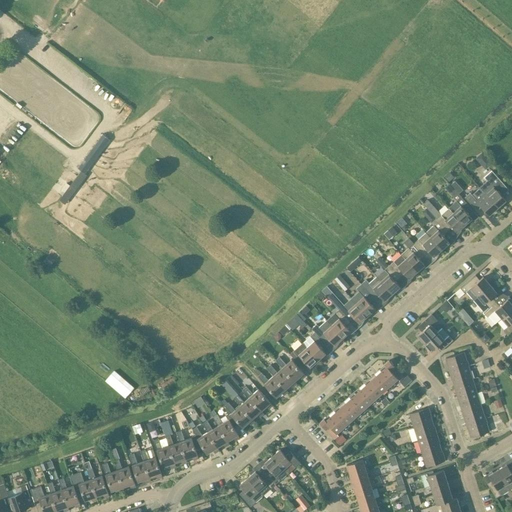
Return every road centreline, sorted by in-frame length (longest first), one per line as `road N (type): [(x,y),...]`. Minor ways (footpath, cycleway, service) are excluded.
road 1 (residential): [(387,343),(387,321),(463,254),(482,247)]
road 2 (residential): [(387,343),(440,390),(468,456)]
road 3 (residential): [(173,500),(197,476),(232,466),(285,418)]
road 4 (residential): [(285,418),(363,346),(387,343)]
road 5 (unknown): [(0,29),(105,105)]
